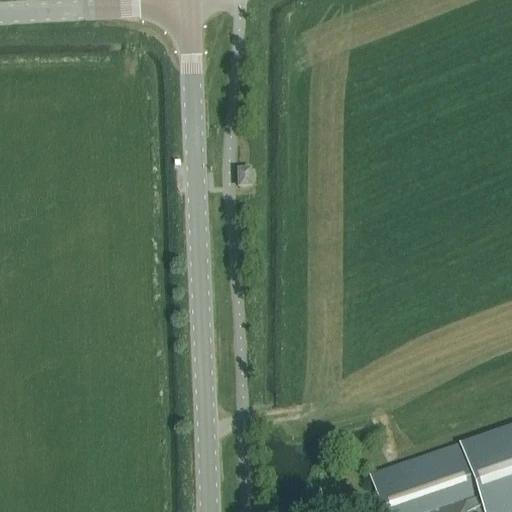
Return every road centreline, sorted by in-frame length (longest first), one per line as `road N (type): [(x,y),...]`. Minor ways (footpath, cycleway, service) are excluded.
road 1 (secondary): [(207,511),(188,4)]
road 2 (tertiary): [(0,15),(188,4)]
